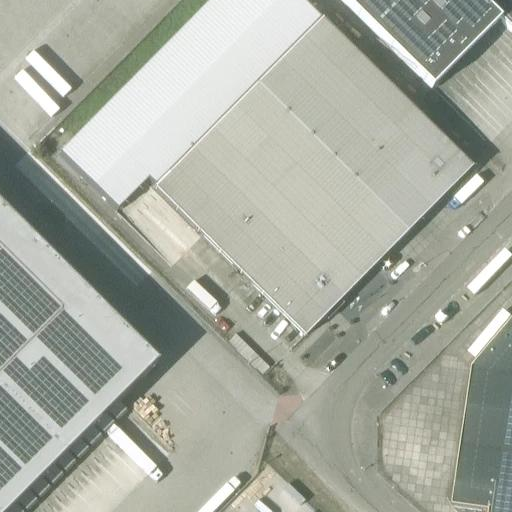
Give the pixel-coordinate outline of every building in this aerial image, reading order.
[(498,22),(475,0),(338,0),(430,91),(498,22)] [(511,0),(475,0),(498,22),(511,35),(511,0)] [(304,339),(446,195),(470,170),(320,23),(154,191),(304,339)] [(0,511),(9,511),(92,430),(105,417),(152,369),(154,367),(155,367),(155,366),(153,365),(127,339),(0,211),(0,511)] [(511,511),(511,322),(472,370),(452,508),(483,511),(511,511)]
